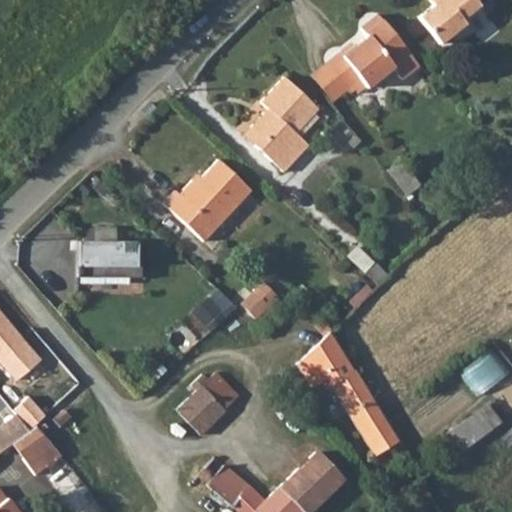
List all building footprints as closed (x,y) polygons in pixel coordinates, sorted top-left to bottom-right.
[(430,0),(436,5),(420,19),(442,46),(467,26),(463,21),(481,6),(476,0),(430,0)] [(335,49),(324,58),(345,84),(357,74),(363,81),(389,59),(399,71),(415,58),(374,8),(358,21),(364,29),(338,51),(335,49)] [(330,96),(345,84),(324,58),(308,71),(330,96)] [(262,102),(270,111),(253,128),(263,139),(254,147),(283,175),(309,148),(296,135),(319,112),(286,79),(262,102)] [(348,155),(362,143),(346,121),(331,133),(348,155)] [(263,139),(253,128),(244,137),(254,147),(263,139)] [(404,161),(391,171),(411,196),(424,185),(404,161)] [(174,193),(162,206),(202,246),(252,194),(220,163),(197,186),(192,182),(178,197),(174,193)] [(56,278),(76,284),(86,249),(67,244),(56,278)] [(146,268),(86,249),(76,284),(136,302),(146,268)] [(369,279),(379,269),(361,252),(351,261),(369,279)] [(369,279),(381,290),(390,281),(379,269),(369,279)] [(191,314),(210,331),(236,308),(217,291),(191,314)] [(267,291),(246,309),(260,325),(281,306),(267,291)] [(0,358),(1,360),(24,341),(0,310),(0,358)] [(380,458),(399,444),(386,423),(355,372),(337,333),(295,369),(312,391),(325,381),(380,458)] [(465,374),(484,395),(511,370),(511,369),(493,348),(465,374)] [(203,386),(226,410),(239,398),(217,374),(203,386)] [(193,395),(199,390),(193,383),(187,388),(193,395)] [(226,410),(203,386),(199,390),(193,395),(178,409),(202,436),(228,413),(226,410)] [(439,440),(454,460),(486,435),(471,415),(439,440)] [(0,426),(0,430),(10,444),(22,435),(9,420),(0,426)] [(31,428),(22,435),(10,444),(6,446),(29,477),(57,457),(31,428)] [(0,451),(6,446),(10,444),(0,430),(0,451)] [(206,484),(212,489),(241,511),(313,511),(345,481),(318,454),(266,498),(223,465),(206,484)] [(216,459),(198,478),(206,484),(223,465),(216,459)] [(198,478),(183,494),(191,503),(195,506),(212,489),(206,484),(198,478)] [(0,511),(27,511),(0,480),(0,511)] [(241,511),(212,489),(195,506),(191,503),(185,510),(187,511),(241,511)]
